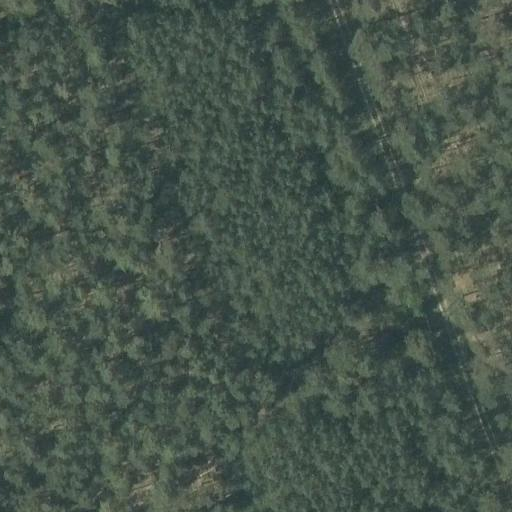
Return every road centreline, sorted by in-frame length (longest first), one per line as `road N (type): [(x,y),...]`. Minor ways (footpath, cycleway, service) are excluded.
road 1 (track): [(330,0),(509,511)]
road 2 (track): [(127,511),(325,335),(366,320),(445,326)]
